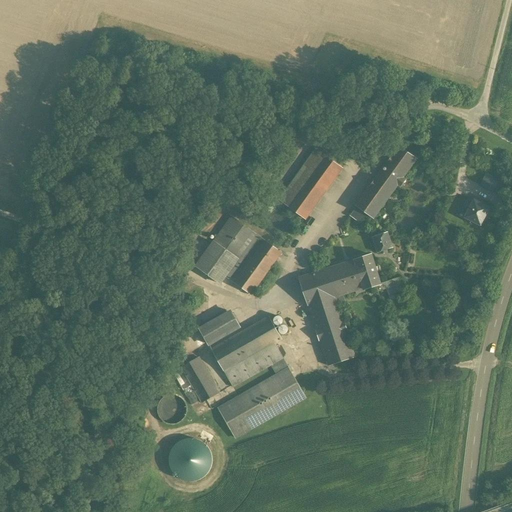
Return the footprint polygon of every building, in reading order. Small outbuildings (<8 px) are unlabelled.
[(399,147),(355,206),(373,219),(397,185),(400,187),(405,180),(403,178),(417,159),(399,147)] [(297,192),(287,206),(305,219),(342,168),(324,155),(297,192)] [(498,181),(486,175),(480,186),(493,192),(498,181)] [(289,186),(279,200),(287,206),(297,192),(289,186)] [(469,209),(474,200),(469,198),(465,207),(469,209)] [(480,203),(474,200),(469,209),(465,218),(480,226),(487,212),(489,208),(485,206),(480,203)] [(488,202),(485,206),(489,208),(487,212),(491,214),(495,206),(488,202)] [(259,236),(232,217),(214,242),(237,259),(225,276),(228,279),(259,236)] [(387,232),(372,238),(377,253),(392,248),(387,232)] [(259,236),(228,279),(233,282),(264,240),(259,236)] [(264,240),(233,282),(250,295),(281,253),(264,240)] [(237,259),(214,242),(196,267),(219,284),(225,276),(237,259)] [(371,255),(299,278),(308,306),(335,297),(355,291),(356,293),(364,291),(364,289),(375,286),(380,284),(380,283),(371,255)] [(473,283),(474,272),(466,272),(465,282),(473,283)] [(398,278),(380,283),(380,284),(375,286),(377,291),(387,288),(392,307),(406,303),(398,278)] [(335,297),(308,306),(316,330),(315,330),(319,341),(320,341),(328,366),(354,357),(346,332),(347,332),(344,321),(343,321),(335,297)] [(231,313),(200,330),(208,344),(239,327),(231,313)] [(280,317),(278,316),(276,317),(275,317),(274,318),(274,319),(273,319),(273,320),(273,321),(274,323),(275,324),(276,325),(278,325),(279,325),(280,325),(281,324),(282,323),(282,322),(282,321),(282,320),(282,318),(281,317),(280,317)] [(269,317),(211,350),(224,372),(275,344),(281,340),(269,317)] [(285,326),(284,325),(282,325),(281,325),(280,326),(279,327),(279,328),(278,329),(278,330),(278,331),(279,332),(280,333),(281,334),(283,334),(285,334),(286,333),(287,332),(287,331),(287,330),(287,328),(287,327),(286,326),(285,326)] [(275,344),(224,372),(232,387),(271,365),(283,358),(275,344)] [(219,393),(198,357),(180,368),(201,403),(219,393)] [(289,369),(283,358),(271,365),(277,375),(289,369)] [(277,375),(218,409),(235,438),(305,397),(289,369),(277,375)] [(176,395),(173,395),(171,395),(169,395),(167,396),(165,396),(163,397),(161,399),(160,401),(159,402),(158,405),(157,406),(157,407),(157,408),(157,410),(157,411),(157,413),(158,415),(159,417),(161,419),(162,420),(164,422),(165,423),(167,423),(170,424),(172,424),(175,424),(177,423),(179,422),(180,421),(181,420),(183,419),(184,417),(185,415),(185,414),(186,413),(186,411),(186,409),(186,407),(185,405),(185,403),(184,401),(182,400),(181,398),(180,398),(179,397),(178,396),(176,395)]
